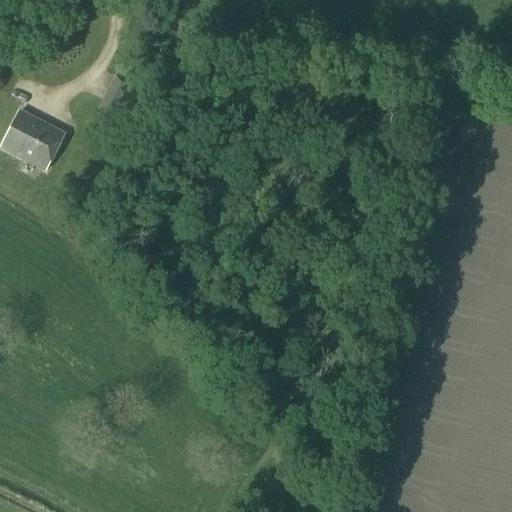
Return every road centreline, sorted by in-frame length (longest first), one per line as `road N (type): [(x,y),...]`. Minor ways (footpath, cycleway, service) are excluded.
road 1 (track): [(264,467),(302,498),(342,505),(418,109)]
road 2 (track): [(236,511),(311,411),(333,366),(315,265),(283,172),(220,84)]
road 3 (track): [(124,0),(146,30),(220,84),(511,118)]
